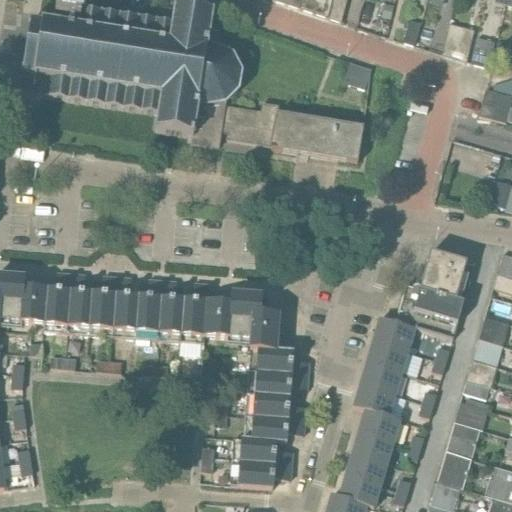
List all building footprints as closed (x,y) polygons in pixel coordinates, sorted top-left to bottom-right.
[(270,151),(277,118),(278,111),(261,108),(260,117),(224,111),(224,108),(237,95),(240,77),(232,60),(216,52),(221,19),(168,11),(167,13),(169,13),(167,28),(81,14),(83,0),(56,0),(54,19),(53,19),(51,29),(28,26),(20,78),(43,82),(40,101),(155,119),(153,133),(154,133),(154,136),(190,141),(189,148),(217,153),(220,137),(227,138),(226,144),(270,151)] [(285,8),(300,13),(303,0),(272,0),(272,3),(285,8)] [(303,0),(300,13),(327,22),(333,0),(303,0)] [(333,0),(327,22),(341,26),(347,0),(333,0)] [(393,9),(384,6),(380,21),(389,24),(393,9)] [(414,49),(421,27),(410,24),(403,46),(414,49)] [(474,33),(449,27),(441,59),(466,67),(474,33)] [(470,67),(479,70),(487,72),(494,46),(476,42),(470,67)] [(343,87),(353,90),(360,70),(349,66),(348,67),(349,67),(343,87)] [(360,70),(353,90),(364,94),(370,74),(371,74),(360,70)] [(511,83),(492,89),(493,95),(511,99),(511,94),(511,83)] [(506,127),(509,114),(511,106),(511,101),(511,99),(493,95),(485,93),(478,119),(506,127)] [(277,118),(270,151),(270,153),(357,167),(363,132),(277,118)] [(449,144),(439,199),(471,204),(475,178),(483,179),(488,151),(449,144)] [(498,167),(500,159),(493,157),(491,164),(498,167)] [(510,191),(511,189),(492,184),(485,207),(505,213),(510,191)] [(411,293),(463,308),(473,270),(466,268),(466,267),(429,257),(419,293),(411,291),(411,293)] [(496,279),(511,283),(511,260),(502,258),(496,279)] [(43,336),(66,338),(70,286),(65,285),(66,279),(57,278),(56,290),(58,290),(57,294),(47,293),(44,328),(43,336)] [(70,286),(66,338),(89,339),(92,297),(81,296),(82,292),(84,292),(85,280),(75,279),(75,286),(70,286)] [(511,283),(496,279),(492,292),(511,298),(511,283)] [(0,330),(21,332),(21,327),(44,328),(47,293),(23,292),(24,288),(14,287),(14,282),(2,281),(2,282),(0,282),(0,330)] [(103,294),(103,298),(92,297),(89,339),(112,341),(116,289),(111,289),(111,282),(102,281),(101,293),(103,294)] [(121,283),(120,290),(116,289),(112,341),(134,343),(138,300),(127,300),(127,295),(129,296),(130,283),(121,283)] [(149,297),(148,301),(138,300),(134,343),(157,344),(161,293),(156,292),(157,286),(147,285),(147,297),(149,297)] [(166,286),(166,293),(161,293),(157,344),(180,346),(183,304),(172,303),(173,299),(175,299),(176,287),(166,286)] [(180,346),(203,348),(204,341),(206,306),(207,296),(202,296),(202,289),(193,288),(192,300),(194,300),(194,305),(183,304),(180,346)] [(453,344),(463,308),(411,293),(411,291),(405,289),(394,328),(415,334),(415,333),(453,344)] [(249,349),(248,353),(275,355),(277,319),(265,318),(266,302),(251,301),(251,300),(239,299),(239,304),(229,304),(229,307),(206,306),(204,341),(227,343),(226,348),(249,349)] [(478,342),(502,350),(509,328),(484,321),(478,342)] [(372,346),(408,356),(415,334),(394,328),(379,323),(372,346)] [(472,364),(496,371),(502,350),(478,342),(472,364)] [(366,368),(402,378),(408,356),(372,346),(366,368)] [(29,359),(41,360),(42,348),(30,347),(29,359)] [(434,363),(446,367),(449,355),(438,351),(434,363)] [(250,354),(248,376),(300,380),(301,376),(307,376),(308,367),(296,366),(296,368),(292,368),(293,356),(275,355),(248,353),(248,354),(250,354)] [(50,373),(62,374),(63,361),(51,360),(50,373)] [(63,361),(62,374),(75,375),(76,362),(63,361)] [(202,372),(215,373),(216,362),(203,361),(202,372)] [(446,367),(434,363),(431,375),(442,378),(446,367)] [(96,376),(108,377),(109,365),(97,364),(96,376)] [(496,371),(472,364),(466,385),(490,392),(496,371)] [(109,365),(108,377),(121,378),(122,366),(109,365)] [(142,380),(154,381),(155,368),(143,367),(142,380)] [(11,380),(23,381),(24,369),(12,368),(11,380)] [(155,368),(154,381),(167,382),(168,369),(155,368)] [(359,390),(395,401),(402,378),(366,368),(359,390)] [(202,372),(190,371),(189,383),(201,384),(202,372)] [(300,380),(248,376),(247,399),(289,402),(290,392),(294,392),(294,394),(306,395),(307,386),(300,385),(300,380)] [(23,381),(11,380),(10,393),(22,394),(23,381)] [(229,385),(217,384),(216,397),(228,397),(229,385)] [(486,403),(489,392),(466,385),(463,396),(486,403)] [(389,423),(389,421),(395,401),(359,390),(353,412),(364,415),(389,423)] [(421,407),(433,411),(436,399),(425,395),(421,407)] [(247,399),(245,422),(297,426),(297,421),(304,422),(305,412),(292,411),(292,413),(288,413),(289,402),(247,399)] [(465,408),(487,414),(489,408),(467,402),(465,408)] [(214,419),(226,420),(227,407),(215,406),(214,419)] [(453,427),(480,435),(482,435),(488,414),(487,414),(465,408),(460,406),(453,427)] [(433,411),(421,407),(418,419),(429,423),(433,411)] [(11,410),(12,422),(24,421),(23,408),(11,410)] [(389,421),(389,423),(364,415),(358,437),(394,448),(401,424),(389,421)] [(226,420),(214,419),(214,431),(226,432),(226,420)] [(24,421),(12,422),(14,435),(26,433),(24,421)] [(243,445),(276,448),(286,449),(287,437),(291,437),(290,440),(302,440),(303,431),(296,431),(297,426),(245,422),(243,443),(243,445)] [(445,457),(471,464),(480,435),(453,427),(445,457)] [(388,469),(394,448),(358,437),(351,459),(388,469)] [(409,451),(420,454),(424,442),(412,439),(409,451)] [(233,442),(233,443),(231,465),(231,467),(283,471),(284,466),(291,466),(291,457),(279,456),(279,458),(275,458),(276,448),(243,445),(243,443),(233,442)] [(511,444),(508,443),(502,461),(511,464),(511,444)] [(420,454),(409,451),(405,463),(417,466),(420,454)] [(201,464),(212,465),(213,452),(202,452),(201,464)] [(19,468),(30,466),(29,454),(18,455),(19,468)] [(436,485),(460,493),(462,494),(471,464),(445,457),(436,485)] [(382,491),(388,469),(351,459),(345,480),(382,491)] [(212,465),(201,464),(200,477),(211,478),(212,465)] [(30,466),(19,468),(21,481),(32,479),(30,466)] [(290,476),(283,475),(283,471),(231,467),(229,490),(272,493),(273,482),(277,482),(277,484),(289,485),(290,476)] [(484,500),(511,507),(511,477),(493,472),(484,500)] [(338,502),(367,510),(366,511),(369,511),(375,511),(382,491),(345,480),(338,502)] [(395,495),(407,499),(411,487),(399,483),(395,495)] [(430,506),(449,511),(454,511),(460,493),(436,485),(430,506)] [(407,499),(395,495),(392,507),(403,511),(407,499)] [(366,511),(367,510),(338,502),(331,499),(327,511),(366,511)] [(488,511),(511,511),(511,507),(484,500),(492,502),(488,511)]
